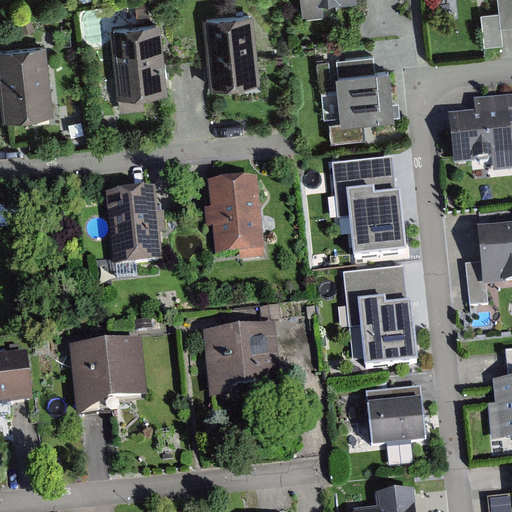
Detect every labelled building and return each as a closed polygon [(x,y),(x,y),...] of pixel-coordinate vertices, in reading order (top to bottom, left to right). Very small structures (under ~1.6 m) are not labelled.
[(305,0),(306,12),(327,10),(326,1),(339,0),(305,0)] [(511,0),(498,0),(499,26),(511,25),(511,0)] [(259,15),(205,21),(212,89),(266,84),(259,15)] [(164,26),(115,30),(121,97),(169,94),(164,26)] [(47,47),(0,52),(0,86),(4,120),(56,113),(47,47)] [(399,120),(393,66),(341,71),(346,125),(399,120)] [(511,104),(449,111),(455,176),(511,170),(511,104)] [(393,162),(334,168),(339,222),(352,221),(357,264),(409,259),(403,200),(397,201),(393,162)] [(265,259),(258,179),(214,183),(220,262),(265,259)] [(158,195),(106,200),(114,269),(166,263),(158,195)] [(511,224),(482,227),(486,283),(511,281),(511,224)] [(405,272),(345,278),(351,334),(363,333),(368,375),(421,370),(415,310),(409,310),(405,272)] [(209,339),(216,389),(308,375),(300,325),(209,339)] [(143,401),(138,346),(68,352),(73,407),(143,401)] [(30,357),(0,360),(0,409),(36,405),(30,357)] [(511,378),(493,381),(498,445),(511,443),(511,378)] [(375,408),(379,445),(432,441),(429,403),(375,408)] [(381,510),(364,511),(420,511),(419,492),(380,496),(381,510)]
